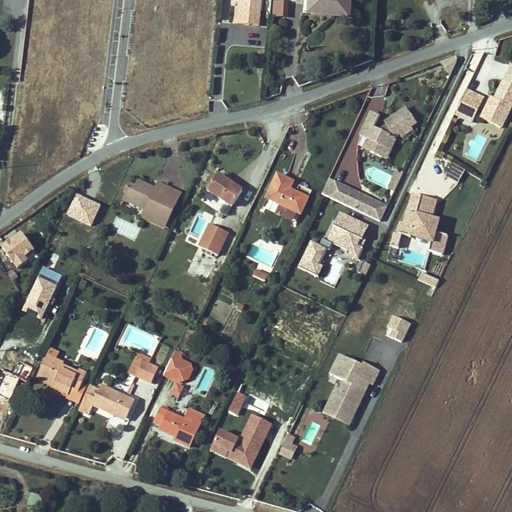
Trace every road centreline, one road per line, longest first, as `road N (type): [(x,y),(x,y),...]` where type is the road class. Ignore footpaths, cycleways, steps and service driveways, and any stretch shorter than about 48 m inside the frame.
road 1 (unclassified): [(110,147),(274,107),(511,22)]
road 2 (residential): [(0,447),(229,511)]
road 3 (residential): [(127,0),(110,147)]
road 4 (unclassified): [(0,221),(110,147)]
